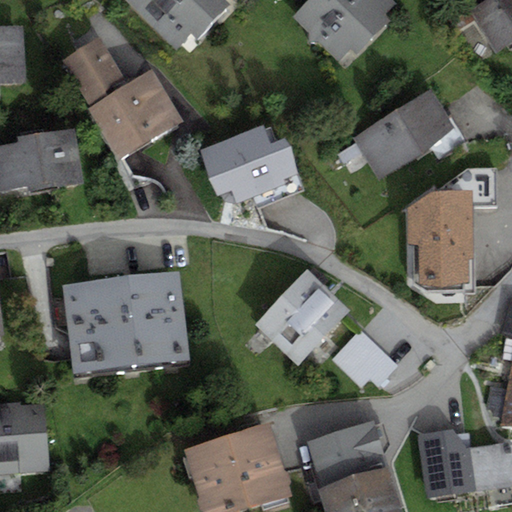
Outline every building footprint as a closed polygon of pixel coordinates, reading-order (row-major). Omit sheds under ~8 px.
[(233,0),(133,0),(190,49),(233,0)] [(389,12),(375,0),(313,0),(292,22),(337,65),(389,12)] [(511,0),(485,0),(469,10),(494,51),(511,40),(511,0)] [(11,33),(0,33),(0,90),(14,89),(11,33)] [(90,46),(56,67),(113,164),(171,130),(140,77),(117,91),(90,46)] [(425,97),(354,141),(377,177),(448,133),(425,97)] [(0,152),(0,193),(74,185),(68,136),(8,143),(9,151),(0,152)] [(201,159),(214,198),(267,179),(253,140),(201,159)] [(471,173),(473,208),(497,207),(495,171),(471,173)] [(470,289),(463,198),(405,202),(411,293),(470,289)] [(297,367),(343,318),(299,277),(253,325),(297,367)] [(168,280),(54,293),(63,376),(177,363),(168,280)] [(500,425),(511,426),(511,299),(510,299),(500,335),(511,337),(511,363),(507,390),(490,387),(486,410),(493,411),(492,417),(501,418),(500,425)] [(370,377),(380,388),(398,371),(363,334),(331,363),(356,390),(370,377)] [(0,403),(0,480),(43,479),(39,402),(0,403)] [(400,511),(371,423),(307,443),(322,487),(317,489),(324,511),(400,511)] [(269,424),(183,450),(201,511),(242,511),(291,497),(269,424)] [(511,441),(465,448),(452,430),(416,435),(425,502),(483,494),(485,508),(511,504),(511,441)]
